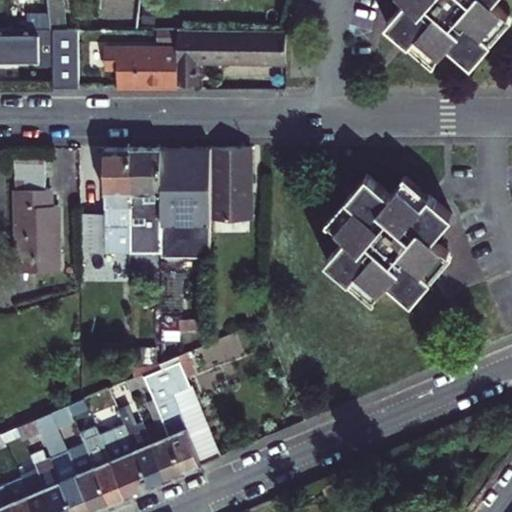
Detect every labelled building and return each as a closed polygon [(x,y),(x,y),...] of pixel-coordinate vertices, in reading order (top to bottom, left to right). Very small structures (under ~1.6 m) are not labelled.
[(48,0),(36,0),(38,15),(50,14),(48,0)] [(48,0),(50,14),(60,13),(58,0),(48,0)] [(493,0),(401,0),(404,2),(384,25),(429,64),(445,47),(468,67),(509,20),(490,4),(493,0)] [(60,13),(50,14),(52,30),(62,29),(60,13)] [(89,29),(73,29),(73,92),(90,92),(89,29)] [(182,50),(183,86),(204,86),(204,65),(285,64),(286,34),(182,35),(182,50)] [(0,62),(41,63),(41,39),(0,38),(0,62)] [(183,86),(182,50),(110,51),(110,71),(124,71),(123,89),(183,89),(183,86)] [(133,151),(108,151),(107,217),(84,217),(84,256),(133,256),(133,151)] [(165,151),(133,151),(133,256),(163,256),(165,151)] [(212,152),(165,151),(163,256),(163,260),(211,260),(211,223),(212,152)] [(212,152),(211,223),(251,224),(251,152),(212,152)] [(18,161),(19,272),(61,272),(60,207),(54,207),(53,190),(48,190),(48,160),(18,161)] [(387,200),(364,181),(324,228),(344,245),(324,268),(371,308),(387,288),(411,308),(450,261),(430,244),(450,220),(403,180),(387,200)] [(162,373),(165,378),(183,371),(181,365),(162,373)] [(193,397),(183,371),(165,378),(176,404),(193,397)] [(164,424),(186,476),(204,469),(176,404),(165,378),(162,373),(145,380),(164,424)] [(176,404),(204,469),(224,461),(196,396),(193,397),(176,404)] [(58,426),(88,413),(82,397),(34,417),(50,456),(67,449),(58,426)] [(169,483),(186,476),(164,424),(158,426),(161,432),(149,437),(169,483)] [(147,431),(129,438),(152,491),(169,483),(149,437),(147,431)] [(108,448),(114,462),(130,500),(146,493),(152,491),(129,438),(108,448)] [(88,456),(74,462),(94,511),(101,511),(113,507),(97,469),(93,459),(90,461),(88,456)] [(94,511),(74,462),(56,470),(73,511),(94,511)] [(114,462),(97,469),(113,507),(130,500),(114,462)] [(73,511),(56,470),(39,477),(54,511),(73,511)] [(54,511),(39,477),(22,483),(34,511),(54,511)] [(34,511),(22,483),(6,491),(15,511),(34,511)] [(15,511),(6,491),(0,493),(0,511),(15,511)]
